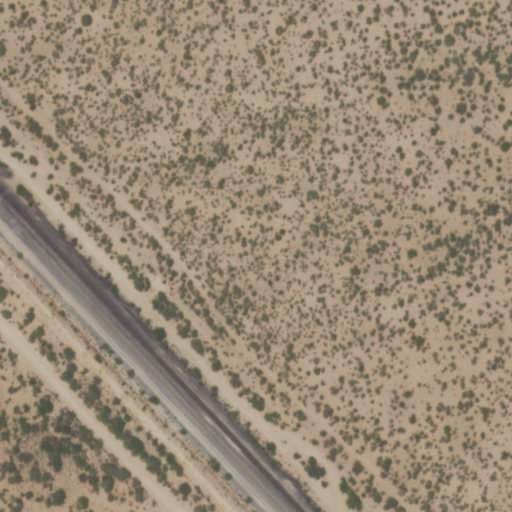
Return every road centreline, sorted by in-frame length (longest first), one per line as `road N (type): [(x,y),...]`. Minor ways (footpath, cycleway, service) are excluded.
road 1 (track): [(409,511),(0,76)]
road 2 (residential): [(175,511),(0,323)]
